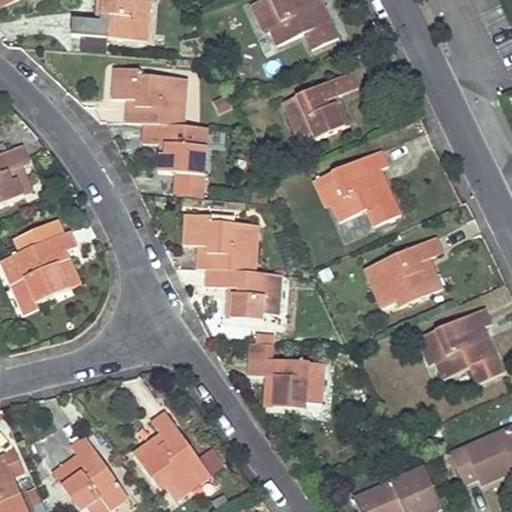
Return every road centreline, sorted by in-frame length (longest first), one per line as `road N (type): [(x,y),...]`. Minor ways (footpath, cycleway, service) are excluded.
road 1 (residential): [(159,326),(72,147),(0,73)]
road 2 (residential): [(400,0),(511,229)]
road 3 (residential): [(294,511),(197,365),(159,326)]
road 4 (residential): [(159,326),(128,353),(0,381)]
